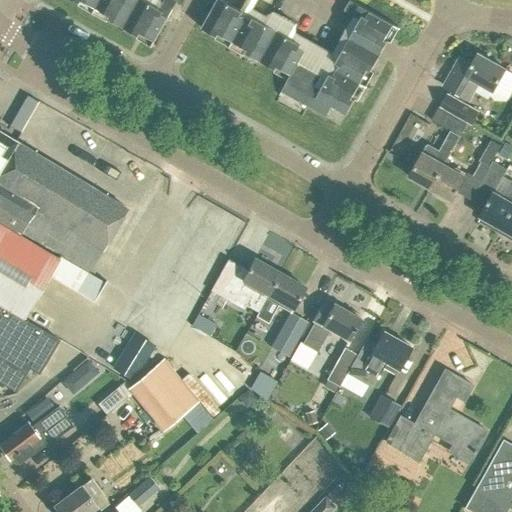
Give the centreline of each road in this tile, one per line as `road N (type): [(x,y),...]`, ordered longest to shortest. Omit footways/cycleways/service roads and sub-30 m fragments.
road 1 (residential): [(25,44),(39,84),(313,234)]
road 2 (residential): [(313,234),(511,345)]
road 3 (residential): [(342,189),(157,77)]
road 4 (residential): [(451,17),(436,22),(342,189)]
road 5 (residential): [(511,285),(342,189)]
road 6 (residential): [(157,77),(69,37),(25,44)]
